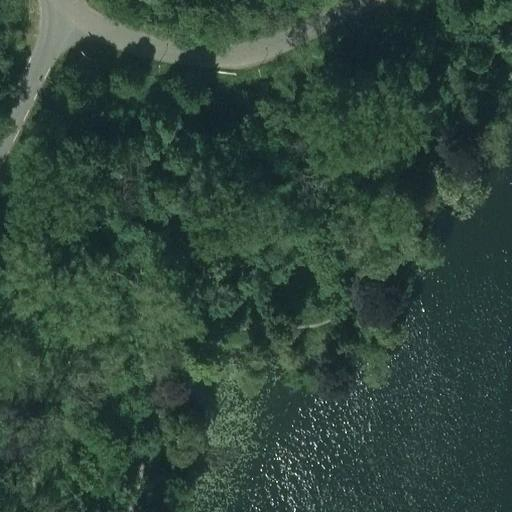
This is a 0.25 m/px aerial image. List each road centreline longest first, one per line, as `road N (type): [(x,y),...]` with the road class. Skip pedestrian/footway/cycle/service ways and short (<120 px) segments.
road 1 (unclassified): [(367,0),(264,50),(225,58),(149,47),(70,10)]
road 2 (tertiary): [(0,145),(70,10)]
